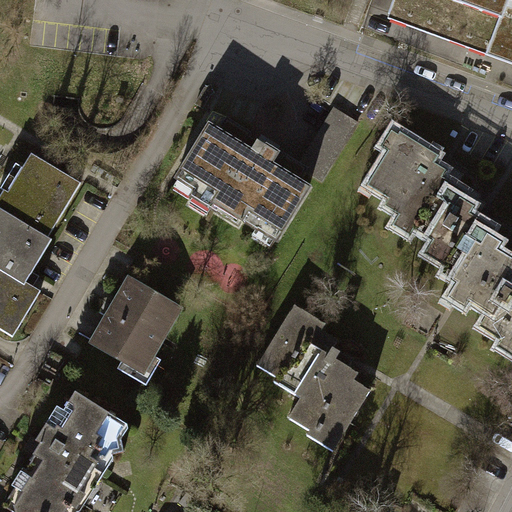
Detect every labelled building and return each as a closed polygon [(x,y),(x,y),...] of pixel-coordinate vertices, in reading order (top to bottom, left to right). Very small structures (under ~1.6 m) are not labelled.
[(511,0),(397,0),(389,24),(511,68),(511,0)] [(177,184),(275,247),(310,194),(212,131),(177,184)] [(511,357),(511,275),(510,275),(511,271),(511,265),(491,253),(496,245),(487,240),(491,233),(481,227),(486,219),(460,204),(465,196),(446,185),(451,177),(441,171),(445,164),(397,136),(387,154),(393,157),(372,192),(389,202),(384,210),(398,218),(391,229),(412,241),(418,230),(433,239),(422,258),(446,272),(442,278),(452,284),(442,301),(460,312),(465,303),(485,316),(476,331),(499,344),(495,351),(511,360),(511,357)] [(0,215),(44,242),(76,189),(27,160),(0,205),(0,215)] [(0,275),(17,286),(44,242),(0,215),(0,275)] [(35,297),(17,286),(0,275),(0,335),(9,341),(35,297)] [(89,350),(144,381),(182,315),(128,284),(89,350)] [(273,387),(298,402),(286,421),(308,434),(304,439),(332,456),(367,396),(350,385),(355,377),(327,361),(334,348),(319,338),(324,330),(291,311),(256,370),(276,382),(273,387)] [(5,510),(7,511),(79,511),(128,436),(74,402),(5,510)]
